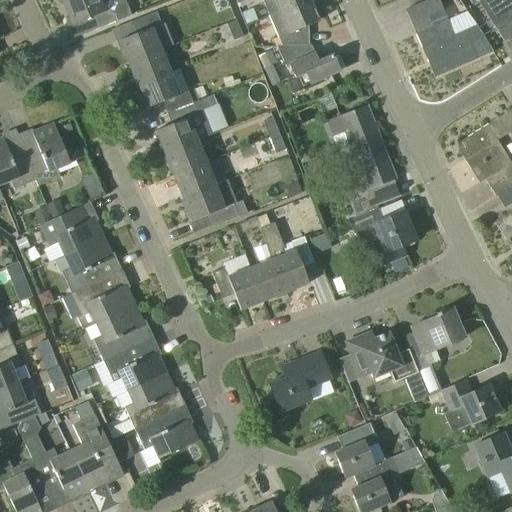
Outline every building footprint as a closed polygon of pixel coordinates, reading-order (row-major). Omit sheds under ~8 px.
[(100,0),(66,0),(62,2),(71,25),(87,19),(92,31),(130,15),(126,3),(120,6),(118,1),(116,0),(100,0)] [(269,16),(304,0),(261,0),(268,16),(269,16)] [(304,0),(269,16),(282,46),(308,44),(307,25),(318,21),(309,0),(304,0)] [(511,0),(481,0),(482,0),(478,3),(494,26),(503,41),(511,35),(511,0)] [(119,40),(122,49),(128,63),(162,50),(153,28),(161,25),(156,12),(130,22),(135,34),(119,40)] [(226,24),(229,32),(232,40),(242,36),(236,20),(226,24)] [(475,26),(462,32),(455,35),(448,20),(415,34),(427,63),(432,61),(439,75),(492,52),(475,26)] [(282,46),(275,46),(285,67),(289,65),(294,77),(299,75),(305,73),(310,83),(339,71),(331,55),(318,62),(309,45),(308,45),(308,44),(282,46)] [(128,63),(137,86),(170,73),(162,50),(128,63)] [(192,103),(188,91),(178,95),(170,73),(137,86),(146,108),(162,102),(166,113),(192,103)] [(193,89),(188,91),(192,103),(198,101),(193,89)] [(198,101),(192,103),(166,113),(171,124),(155,131),(163,153),(196,141),(211,135),(202,112),(212,108),(207,97),(198,101)] [(356,195),(396,179),(366,105),(326,121),(332,137),(345,132),(353,153),(358,166),(346,171),(356,195)] [(495,197),(496,196),(511,186),(511,165),(509,161),(496,140),(508,132),(511,136),(511,134),(511,112),(510,110),(460,141),(469,156),(464,160),(478,183),(484,179),(495,197)] [(268,137),(278,133),(272,117),(262,121),(268,137)] [(69,164),(53,123),(31,132),(38,149),(25,154),(36,181),(38,186),(59,178),(56,169),(69,164)] [(278,133),(268,137),(275,153),(284,149),(278,133)] [(2,137),(1,138),(0,138),(0,184),(10,181),(14,190),(36,181),(25,154),(23,149),(9,154),(2,137)] [(163,153),(172,176),(205,163),(196,141),(163,153)] [(172,176),(181,198),(214,185),(205,163),(172,176)] [(226,181),(214,185),(181,198),(190,221),(207,215),(211,227),(238,217),(233,204),(235,203),(226,181)] [(511,186),(496,196),(504,208),(511,202),(511,186)] [(59,198),(45,204),(51,218),(64,212),(59,198)] [(45,207),(34,212),(39,224),(50,219),(45,207)] [(378,209),(377,209),(348,221),(357,241),(363,238),(371,258),(382,253),(386,262),(404,255),(400,246),(414,240),(403,212),(382,220),(378,209)] [(58,245),(63,257),(103,239),(93,217),(76,225),(70,211),(52,220),(39,226),(49,248),(58,245)] [(511,212),(495,223),(506,241),(505,241),(508,246),(509,246),(511,249),(511,212)] [(239,223),(239,224),(243,232),(259,226),(255,217),(239,223)] [(271,259),(272,259),(285,292),(308,283),(301,267),(313,262),(303,236),(290,241),(294,250),(281,255),(279,251),(283,249),(273,223),(259,228),(271,259)] [(96,266),(112,259),(103,239),(63,257),(69,269),(61,273),(71,294),(102,279),(96,266)] [(249,267),(262,301),(285,292),(272,259),(271,259),(249,267)] [(240,310),(262,301),(249,267),(227,276),(224,268),(211,273),(221,299),(233,294),(240,310)] [(95,324),(134,305),(124,285),(108,292),(102,279),(71,294),(81,315),(76,317),(82,330),(95,324)] [(134,305),(95,324),(101,337),(92,341),(102,361),(133,347),(127,334),(144,326),(134,305)] [(439,361),(434,349),(464,338),(451,307),(435,313),(436,316),(410,327),(422,354),(412,358),(417,372),(427,396),(439,391),(428,365),(439,361)] [(0,349),(12,345),(3,323),(0,324),(0,349)] [(344,342),(352,361),(359,378),(370,374),(372,380),(390,373),(393,382),(417,372),(412,358),(408,350),(397,355),(388,333),(365,342),(363,335),(344,342)] [(0,389),(17,383),(16,382),(28,377),(24,366),(20,367),(12,345),(0,349),(0,389)] [(120,380),(126,391),(166,374),(156,352),(139,360),(133,347),(102,361),(112,383),(120,380)] [(329,379),(319,353),(289,364),(293,375),(269,384),(280,412),(309,400),(305,388),(329,379)] [(82,373),(71,377),(78,391),(88,387),(82,373)] [(123,407),(133,429),(164,414),(158,401),(175,393),(166,374),(126,391),(131,404),(123,407)] [(470,425),(500,412),(488,385),(470,393),(464,380),(439,391),(449,412),(461,406),(470,425)] [(0,414),(3,413),(8,426),(39,414),(31,392),(22,396),(17,383),(0,389),(0,414)] [(197,441),(187,420),(170,427),(164,414),(133,429),(143,450),(152,446),(158,459),(197,441)] [(82,446),(70,452),(89,490),(108,480),(100,464),(114,457),(94,415),(79,421),(85,434),(78,437),(82,446)] [(17,428),(31,459),(46,490),(59,483),(67,500),(89,490),(70,452),(58,457),(54,449),(44,453),(41,455),(32,436),(39,426),(34,417),(20,423),(17,428)] [(352,475),(352,474),(374,465),(373,465),(366,448),(377,443),(369,423),(336,437),(342,450),(334,454),(337,463),(334,464),(334,465),(338,464),(344,478),(352,475)] [(509,494),(511,492),(511,453),(503,433),(473,446),(486,478),(500,472),(509,494)] [(373,465),(374,465),(352,474),(352,475),(357,487),(349,490),(353,500),(349,501),(350,502),(354,501),(358,511),(366,511),(389,502),(382,484),(395,479),(397,474),(390,457),(373,465)] [(46,490),(31,459),(10,469),(14,477),(1,484),(15,511),(41,511),(33,496),(46,490)] [(275,511),(271,502),(248,511),(289,511),(290,511),(289,511),(275,511)]
